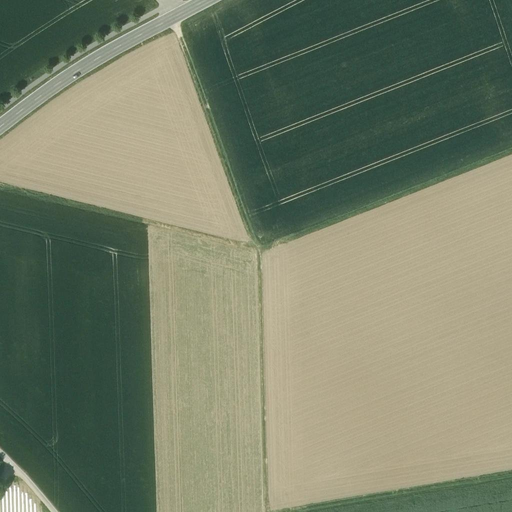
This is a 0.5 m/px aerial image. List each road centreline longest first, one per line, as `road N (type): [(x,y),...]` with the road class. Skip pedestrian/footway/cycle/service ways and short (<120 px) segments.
road 1 (track): [(172,18),(261,262),(511,156)]
road 2 (track): [(0,188),(261,262),(270,511)]
road 3 (tertiary): [(208,0),(71,74),(0,128)]
road 4 (track): [(326,511),(511,483)]
